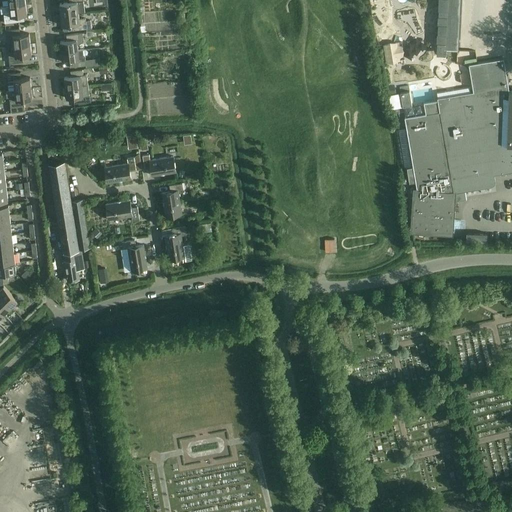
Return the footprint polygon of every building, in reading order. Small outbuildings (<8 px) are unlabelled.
[(61,15),(78,13),(84,12),(84,5),(82,0),(69,0),(69,2),(60,3),(61,15)] [(447,0),(445,49),(458,50),(460,0),(447,0)] [(3,6),(0,7),(1,13),(3,12),(4,23),(18,21),(22,21),(21,15),(26,14),(25,4),(9,6),(3,6)] [(79,19),(78,13),(61,15),(62,26),(72,24),(72,30),(86,29),(87,31),(91,30),(90,20),(85,21),(85,18),(79,19)] [(13,40),(14,46),(30,44),(29,33),(20,34),(19,28),(5,30),(6,41),(13,40)] [(60,41),(61,52),(78,50),(77,44),(80,44),(83,40),(82,33),(66,35),(67,41),(60,41)] [(31,55),(30,44),(14,46),(14,52),(8,53),(9,63),(23,62),(22,56),(31,55)] [(84,49),(78,50),(61,52),(62,62),(69,61),(70,67),(86,65),(84,49)] [(437,97),(437,100),(454,199),(454,202),(466,200),(465,189),(490,185),(492,184),(493,183),(494,182),(494,180),(493,172),(496,172),(499,171),(499,173),(511,170),(511,91),(509,91),(503,58),(468,64),(472,84),(473,91),(437,97)] [(106,66),(99,67),(100,74),(106,73),(107,73),(106,66)] [(64,77),(65,88),(87,85),(86,75),(83,75),(82,69),(70,71),(71,77),(64,77)] [(8,91),(15,90),(31,88),(30,77),(21,78),(20,72),(6,74),(8,85),(8,91)] [(89,95),(87,85),(65,88),(66,98),(73,97),(74,103),(91,101),(90,95),(89,95)] [(403,107),(412,105),(410,92),(408,85),(399,87),(400,93),(403,106),(403,107)] [(31,88),(15,90),(8,91),(6,91),(6,97),(9,97),(11,112),(24,111),(23,100),(32,99),(32,95),(34,95),(33,88),(31,88)] [(400,93),(389,95),(391,108),(403,106),(400,93)] [(454,202),(454,199),(437,100),(433,101),(423,103),(425,114),(404,117),(417,190),(414,189),(413,199),(412,199),(411,215),(412,215),(411,230),(452,232),(453,220),(454,220),(455,202),(454,202)] [(146,141),(139,142),(140,150),(147,149),(146,141)] [(152,175),(175,172),(173,156),(150,160),(149,154),(142,155),(144,169),(151,168),(152,175)] [(130,171),(136,170),(134,156),(127,158),(128,163),(105,167),(107,182),(131,179),(130,171)] [(63,251),(90,247),(82,200),(71,202),(64,161),(49,164),(63,251)] [(178,191),(183,190),(182,183),(169,185),(170,191),(162,192),(166,216),(181,214),(178,191)] [(132,221),(139,220),(137,206),(131,207),(129,200),(106,204),(108,219),(131,216),(132,221)] [(0,205),(0,215),(9,215),(8,205),(0,205)] [(0,215),(0,225),(10,224),(9,215),(0,215)] [(210,223),(200,224),(201,233),(211,231),(210,223)] [(0,225),(0,234),(11,234),(10,224),(0,225)] [(181,234),(186,233),(185,226),(172,228),(173,234),(165,236),(169,259),(184,257),(185,261),(191,260),(189,246),(188,244),(182,245),(181,234)] [(96,229),(92,233),(96,238),(100,233),(96,229)] [(0,234),(0,244),(12,243),(11,234),(0,234)] [(332,238),(325,238),(325,249),(335,249),(334,238),(332,238)] [(131,271),(147,268),(143,245),(135,246),(134,239),(121,242),(122,249),(128,248),(131,271)] [(0,244),(0,253),(13,252),(12,243),(0,244)] [(0,253),(0,263),(14,262),(13,252),(0,253)] [(78,269),(84,268),(83,267),(83,261),(82,258),(64,260),(67,280),(79,278),(78,269)] [(0,273),(15,272),(14,262),(0,263),(0,273)] [(25,278),(32,271),(29,268),(22,275),(25,278)] [(108,282),(107,275),(98,277),(99,284),(108,282)] [(3,286),(0,289),(0,297),(10,307),(17,300),(3,286)] [(0,297),(0,310),(3,314),(10,307),(0,297)] [(223,426),(176,433),(177,442),(224,435),(223,426)] [(4,439),(11,432),(8,428),(1,434),(4,439)] [(33,471),(42,469),(40,463),(31,466),(33,471)]
